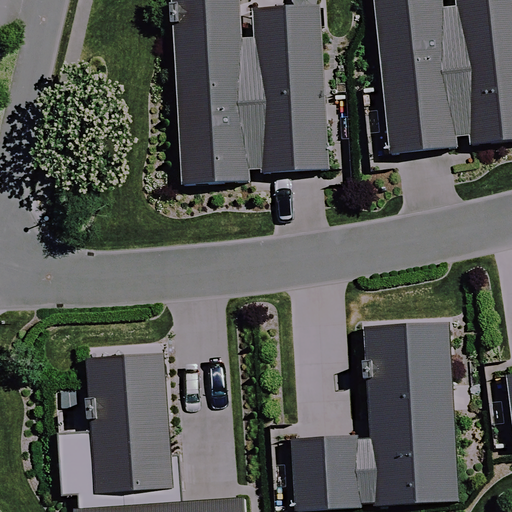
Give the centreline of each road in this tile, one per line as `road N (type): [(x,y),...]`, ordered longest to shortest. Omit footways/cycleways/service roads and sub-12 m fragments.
road 1 (residential): [(0,262),(50,281),(281,264),(511,220)]
road 2 (residential): [(50,0),(0,206)]
